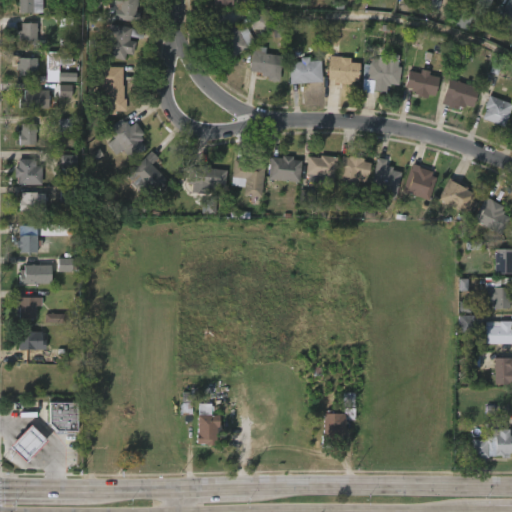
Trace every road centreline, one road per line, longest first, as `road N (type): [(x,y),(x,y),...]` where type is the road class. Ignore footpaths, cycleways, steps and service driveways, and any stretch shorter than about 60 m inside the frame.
road 1 (residential): [(186,52),(249,114),(279,124),(395,130),(511,172)]
road 2 (secondary): [(511,487),(249,488)]
road 3 (residential): [(175,22),(164,81),(178,121),(209,132),(279,124)]
